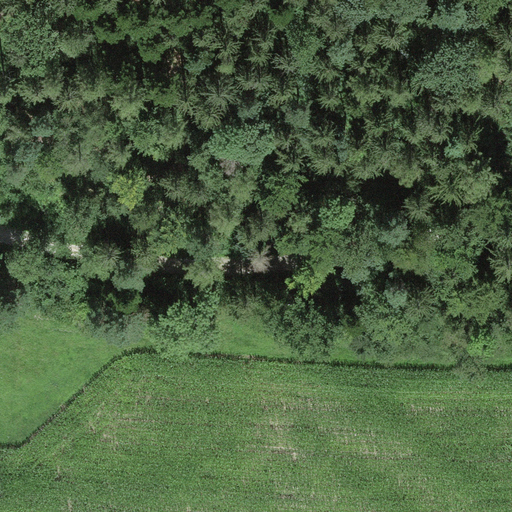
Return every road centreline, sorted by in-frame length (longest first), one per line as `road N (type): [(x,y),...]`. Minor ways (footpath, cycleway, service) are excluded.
road 1 (track): [(511,216),(290,262),(164,270),(0,235)]
road 2 (track): [(511,34),(370,88),(257,102),(94,87)]
